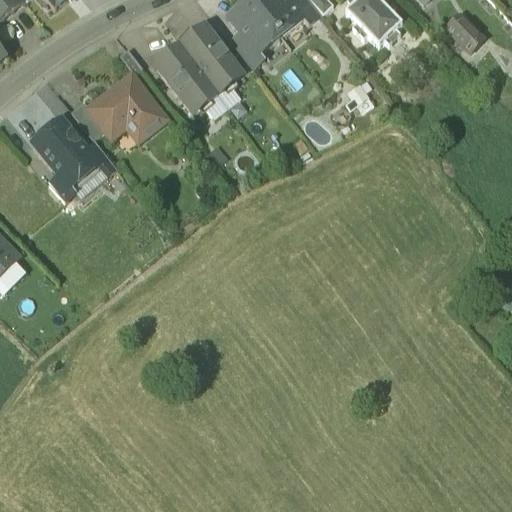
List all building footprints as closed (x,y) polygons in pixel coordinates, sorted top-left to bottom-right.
[(0,0),(0,26),(25,6),(20,0),(0,0)] [(71,0),(20,0),(25,6),(32,0),(41,0),(54,14),(71,0)] [(287,4),(284,0),(258,0),(252,6),(281,43),(303,26),(304,25),(287,4)] [(305,2),(302,0),(291,0),(287,4),(304,25),(303,26),(308,33),(321,23),(305,2)] [(333,12),(321,0),(307,0),(305,2),(321,23),(333,12)] [(379,8),(371,0),(364,0),(345,19),(356,30),(352,35),(363,46),(368,42),(379,54),(384,48),(389,52),(400,41),(396,37),(402,31),(391,20),(395,15),(384,4),(379,8)] [(281,43),(252,6),(229,23),(241,39),(258,61),(259,60),(281,43)] [(482,46),(460,23),(447,36),(469,59),(482,46)] [(240,82),(206,36),(194,45),(193,44),(180,54),(217,102),(230,92),(229,91),(240,82)] [(258,61),(241,39),(230,48),(252,77),(264,67),(259,60),(258,61)] [(180,54),(167,64),(168,65),(157,74),(191,120),(203,111),(204,112),(217,102),(180,54)] [(142,75),(127,56),(116,65),(130,83),(132,82),(132,83),(142,75)] [(89,115),(88,116),(105,138),(111,146),(127,133),(138,148),(165,128),(153,113),(155,111),(132,83),(132,82),(130,83),(120,90),(121,91),(89,115)] [(105,138),(88,116),(89,115),(84,109),(71,119),(93,147),(105,138)] [(73,140),(61,126),(48,137),(42,137),(37,141),(36,147),(31,151),(46,169),(47,168),(58,182),(70,197),(71,196),(97,175),(98,174),(85,157),(72,141),(73,140)] [(117,177),(95,149),(85,157),(98,174),(97,175),(106,185),(117,177)] [(70,197),(58,182),(48,190),(65,209),(75,200),(71,196),(70,197)] [(0,246),(0,282),(18,265),(0,246)] [(502,295),(500,300),(500,305),(502,310),(506,313),(511,315),(511,314),(511,290),(506,292),(502,295)]
